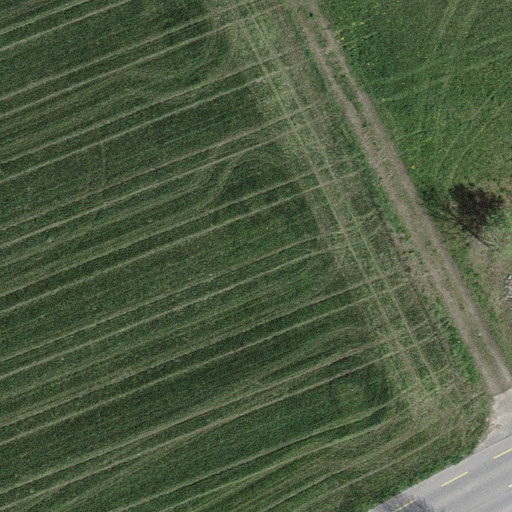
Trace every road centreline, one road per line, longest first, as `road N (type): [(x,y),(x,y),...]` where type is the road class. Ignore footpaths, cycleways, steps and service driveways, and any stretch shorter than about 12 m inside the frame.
road 1 (motorway): [(0,126),(511,89)]
road 2 (track): [(295,0),(511,407)]
